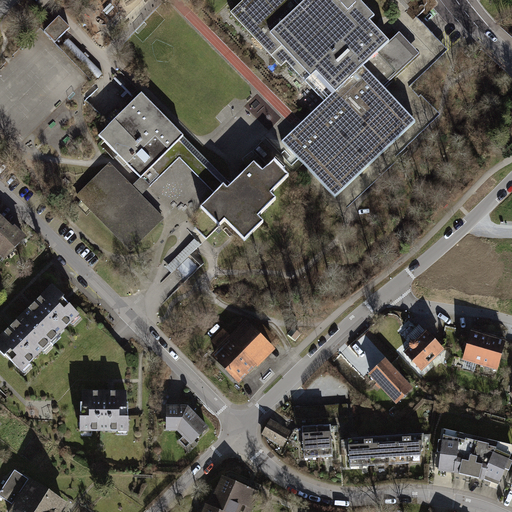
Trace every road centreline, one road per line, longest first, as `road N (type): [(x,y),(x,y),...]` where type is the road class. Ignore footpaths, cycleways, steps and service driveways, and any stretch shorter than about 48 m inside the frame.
road 1 (residential): [(238,432),(0,180)]
road 2 (residential): [(238,432),(293,485),(337,495),(415,494),(486,511)]
road 3 (residential): [(395,291),(238,432)]
road 4 (residential): [(511,179),(395,291)]
road 5 (residential): [(395,291),(511,320)]
